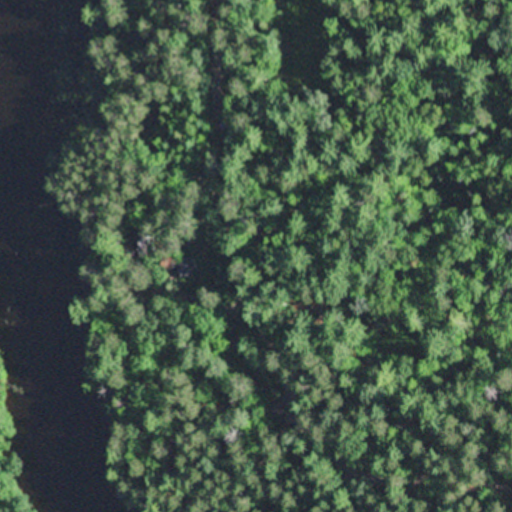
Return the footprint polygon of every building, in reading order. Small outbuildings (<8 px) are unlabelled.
[(170,29),(167,48),(150,46),(152,26),(170,29)] [(178,113),(174,135),(148,130),(151,116),(167,119),(169,111),(178,113)] [(151,238),(152,248),(158,248),(159,254),(155,254),(156,261),(137,263),(135,235),(146,234),(151,234),(151,238)] [(196,275),(181,279),(177,262),(179,261),(194,257),(199,274),(196,275)] [(125,452),(111,455),(109,441),(132,436),(134,443),(135,451),(125,452)]
